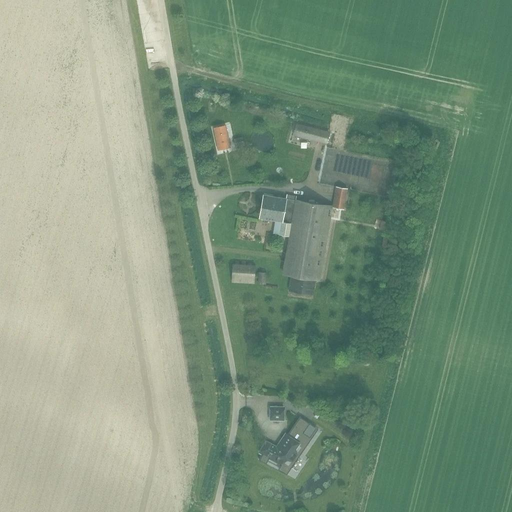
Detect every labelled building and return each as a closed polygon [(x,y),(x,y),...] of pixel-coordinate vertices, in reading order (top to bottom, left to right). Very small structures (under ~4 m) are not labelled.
[(297,124),(294,137),(327,144),(330,131),(297,124)] [(231,147),(226,126),(214,128),(218,150),(231,147)] [(235,147),(245,145),(244,137),(234,140),(235,147)] [(264,195),(260,218),(275,221),(282,222),(279,235),(290,236),(283,273),(291,275),(289,291),(313,295),(315,279),(318,279),(320,279),(330,219),(332,207),(332,206),(296,200),(286,199),(264,195)] [(381,225),(380,229),(388,230),(390,222),(382,220),(381,225)] [(254,283),(255,266),(234,265),(233,281),(254,283)] [(271,407),(271,420),(284,420),(284,407),(271,407)] [(262,454),(259,460),(266,464),(270,458),(282,464),(287,457),(293,462),(297,456),(299,454),(310,438),(303,433),(310,423),(300,416),(287,435),(286,434),(281,442),(282,444),(279,448),(266,441),(260,453),(262,454)]
